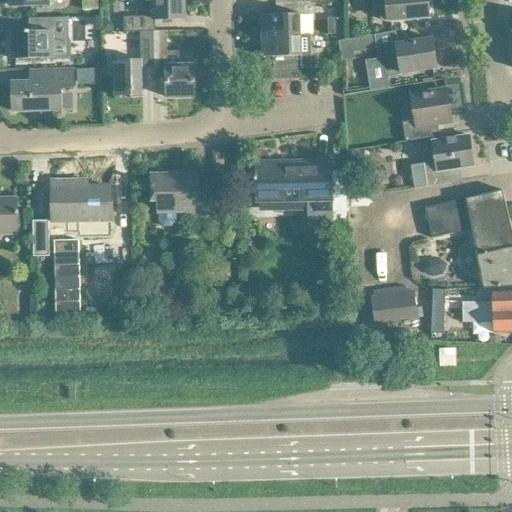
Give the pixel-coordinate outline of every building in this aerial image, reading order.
[(146,18),(124,19),(125,34),(140,34),(154,33),(155,33),(155,32),(155,20),(186,19),(185,0),(142,0),(142,4),(145,6),(146,18)] [(390,28),(430,25),(427,0),(369,0),(370,1),(385,0),(387,0),(388,8),(384,8),(381,12),(382,22),(386,25),(389,25),(390,28)] [(252,38),(301,36),(301,16),(305,16),(305,3),(276,4),(276,16),(262,16),(263,29),(252,30),(252,38)] [(69,18),(59,19),(29,19),(29,21),(39,20),(39,31),(12,32),(12,60),(54,59),(54,44),(69,41),(69,18)] [(108,21),(102,21),(103,33),(112,33),(112,25),(108,21)] [(154,80),(155,80),(154,73),(154,33),(140,34),(141,60),(113,61),(115,98),(131,97),(131,99),(143,98),(142,69),(154,68),(154,80)] [(154,73),(155,80),(167,80),(167,98),(195,97),(195,88),(194,73),(194,66),(179,66),(179,52),(167,53),(167,33),(154,33),(154,73)] [(301,36),(252,38),(252,45),(263,44),(263,58),(273,58),(274,70),(312,69),(311,36),(301,36)] [(374,37),(340,43),(343,63),(356,61),(355,54),(376,51),(376,49),(374,37)] [(377,59),(365,61),(370,91),(372,91),(385,89),(388,88),(386,78),(403,76),(403,74),(436,69),(432,40),(412,43),(381,48),(376,49),(376,51),(377,59)] [(13,84),(13,112),(61,111),(61,90),(74,89),(73,66),(30,67),(30,68),(38,68),(38,83),(13,84)] [(209,72),(194,73),(195,88),(209,88),(209,72)] [(447,91),(427,94),(411,97),(415,123),(403,124),(406,142),(440,137),(437,120),(451,118),(447,91)] [(469,136),(449,139),(432,142),(435,163),(411,166),(415,189),(462,182),(460,169),(473,167),(469,136)] [(332,162),(256,163),(256,204),(308,203),(308,222),(333,221),(333,213),(348,213),(347,173),(332,173),(332,162)] [(157,212),(159,212),(159,222),(165,227),(172,227),(177,221),(177,212),(196,211),(196,218),(214,218),(213,185),(198,186),(198,172),(182,173),(182,175),(152,175),(152,201),(157,200),(157,212)] [(73,182),(52,182),(53,222),(92,221),(92,232),(115,232),(115,221),(112,221),(112,187),(74,188),(73,182)] [(511,230),(503,191),(502,191),(426,209),(433,239),(473,229),(487,288),(511,286),(511,230)] [(16,215),(18,215),(18,211),(16,211),(16,199),(0,199),(0,235),(16,235),(16,215)] [(33,222),(34,257),(50,257),(49,222),(33,222)] [(229,263),(210,264),(211,278),(230,277),(229,263)] [(413,290),(370,296),(374,325),(417,319),(417,318),(416,308),(413,290)] [(433,315),(445,315),(446,293),(434,292),(433,315)] [(463,314),(511,313),(511,292),(491,293),(492,302),(463,303),(463,314)] [(511,313),(463,314),(463,323),(493,323),(493,333),(511,332),(511,313)] [(445,315),(433,315),(432,334),(444,335),(445,315)]
